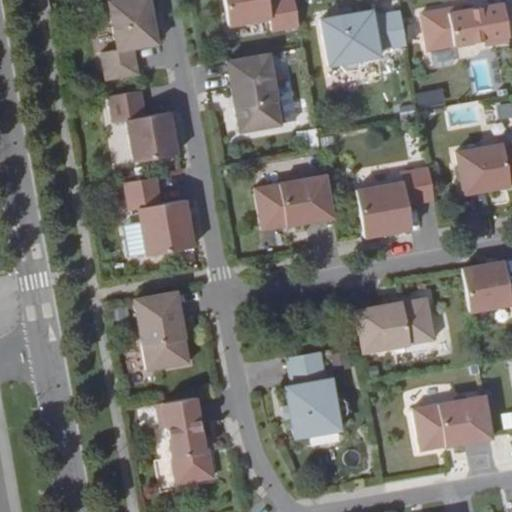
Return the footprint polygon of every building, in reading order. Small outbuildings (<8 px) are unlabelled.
[(157,43),(149,0),(116,0),(108,2),(117,49),(100,52),(105,79),(137,73),(133,48),(157,43)] [(271,31),(299,27),(293,0),(223,0),(228,25),(269,18),(271,31)] [(448,9),(421,14),(428,51),(509,36),(503,3),(460,11),(448,13),(448,9)] [(350,7),(339,9),(340,16),(351,13),(350,7)] [(340,16),(320,19),(329,65),(340,63),(341,67),(346,72),(357,70),(359,64),(359,60),(380,56),(379,50),(406,45),(400,11),(372,16),(371,10),(351,13),(340,16)] [(239,134),(281,126),(269,54),(226,61),(239,134)] [(415,110),(441,105),(438,90),(412,95),(415,110)] [(140,91),(108,96),(113,123),(126,121),(133,162),(177,155),(169,112),(145,117),(140,91)] [(112,162),(120,161),(115,126),(107,128),(112,162)] [(511,141),(455,152),(463,195),(511,185),(511,141)] [(434,200),(428,168),(400,173),(402,182),(356,190),(365,238),(412,229),(407,205),(434,200)] [(333,218),(325,175),(253,188),(261,231),(333,218)] [(156,177),(124,183),(129,211),(138,209),(145,255),(193,246),(185,199),(160,203),(156,177)] [(511,315),(511,284),(508,285),(503,261),(461,268),(469,312),(510,304),(511,315)] [(176,291),(133,299),(146,371),(188,364),(176,291)] [(426,296),(354,309),(360,345),(361,352),(433,339),(426,296)] [(290,418),(294,438),(340,429),(337,418),(342,417),(347,413),(345,401),(339,398),(334,399),(331,379),(325,380),(320,352),(285,358),(290,386),(285,387),(288,407),(290,418)] [(483,394),(412,406),(419,449),(491,437),(483,394)] [(195,397),(161,403),(166,428),(176,484),(213,477),(208,451),(204,452),(202,439),(195,397)] [(161,403),(155,404),(160,429),(166,428),(161,403)] [(288,407),(282,407),(284,419),(290,418),(288,407)]
